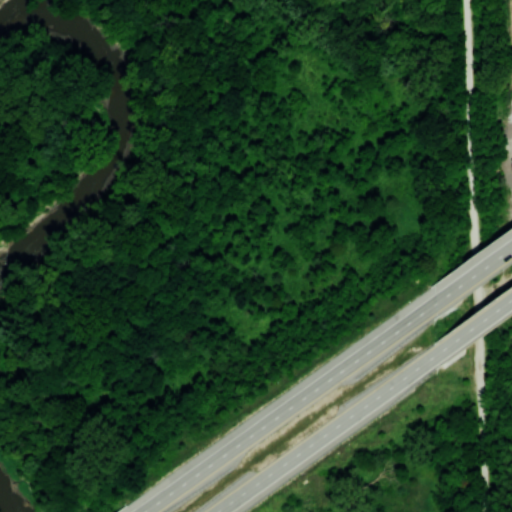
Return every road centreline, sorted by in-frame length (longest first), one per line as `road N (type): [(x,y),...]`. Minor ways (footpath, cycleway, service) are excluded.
road 1 (primary): [(431,305),(140,511)]
road 2 (primary): [(215,511),(438,355)]
